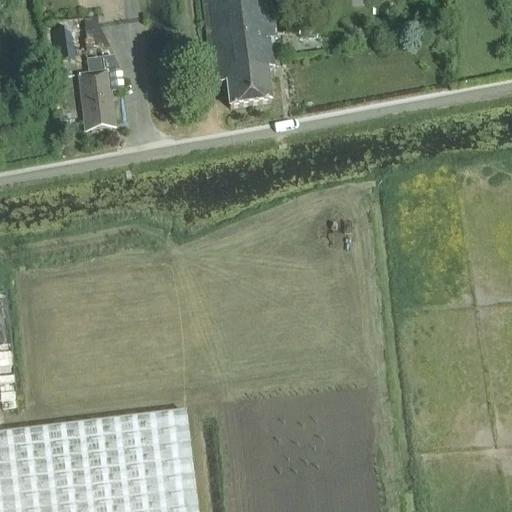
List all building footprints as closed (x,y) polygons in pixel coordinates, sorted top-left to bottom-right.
[(124,0),(106,0),(107,9),(125,8),(124,0)] [(201,0),(213,88),(227,86),(230,111),(271,106),(267,73),(274,72),(271,52),(274,52),(274,44),(276,44),(270,0),(201,0)] [(108,75),(107,75),(106,67),(116,66),(98,29),(97,21),(72,24),(76,56),(99,53),(101,67),(79,69),(80,79),(79,79),(85,130),(91,129),(91,135),(110,132),(109,127),(115,126),(108,75)] [(301,26),(298,40),(316,44),(319,30),(301,26)] [(56,66),(77,64),(73,33),(52,36),(56,66)] [(0,511),(196,511),(185,415),(4,437),(0,437),(0,511)]
